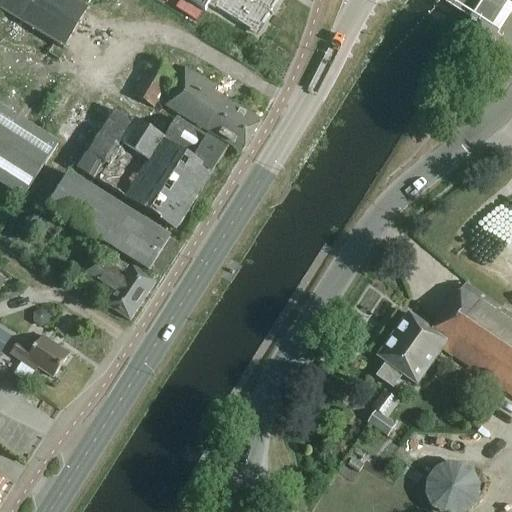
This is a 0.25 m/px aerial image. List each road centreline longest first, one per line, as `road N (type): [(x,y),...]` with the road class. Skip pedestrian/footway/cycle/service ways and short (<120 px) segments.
road 1 (primary): [(50,511),(312,98),(362,0)]
road 2 (tertiary): [(228,511),(242,490),(270,387),(392,202),(485,125)]
